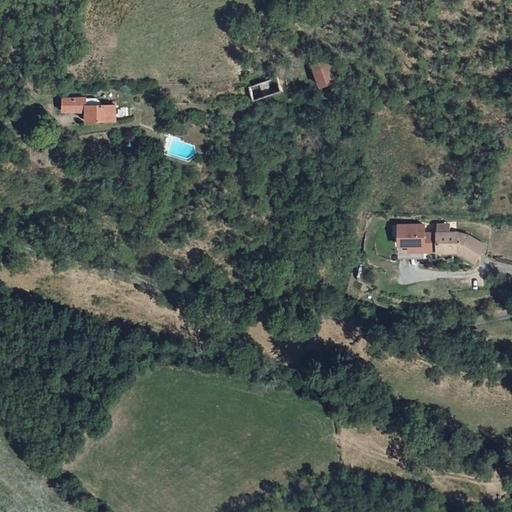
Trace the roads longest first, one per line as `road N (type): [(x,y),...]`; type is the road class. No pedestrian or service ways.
road 1 (track): [(421,358),(313,329),(168,306),(0,247)]
road 2 (unclassified): [(511,375),(421,358),(429,333),(511,313)]
